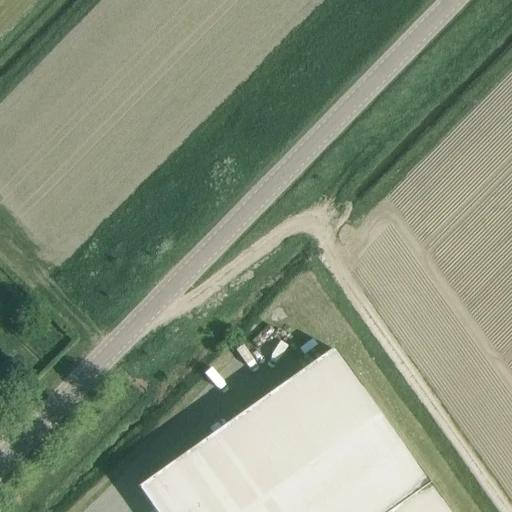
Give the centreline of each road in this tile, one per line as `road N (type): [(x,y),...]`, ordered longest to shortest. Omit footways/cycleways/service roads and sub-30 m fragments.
road 1 (tertiary): [(0,455),(443,0)]
road 2 (track): [(116,335),(189,299),(265,238),(306,223),(336,228)]
